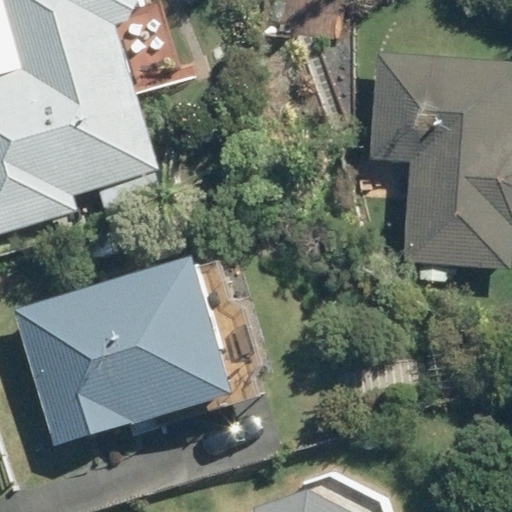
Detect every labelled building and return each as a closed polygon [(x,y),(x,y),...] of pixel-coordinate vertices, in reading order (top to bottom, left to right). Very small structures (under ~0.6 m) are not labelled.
[(0,75),(0,229),(87,203),(82,188),(170,163),(127,19),(141,14),(149,0),(14,0),(34,66),(0,75)] [(273,0),(272,34),(347,37),(348,0),(273,0)] [(422,158),(415,259),(511,264),(511,58),(385,50),(380,156),(422,158)] [(115,229),(83,235),(89,261),(120,254),(115,229)] [(208,251),(24,304),(65,441),(249,386),(208,251)] [(453,263),(426,261),(425,279),(452,280),(453,263)] [(367,511),(317,485),(264,503),(266,511),(367,511)]
